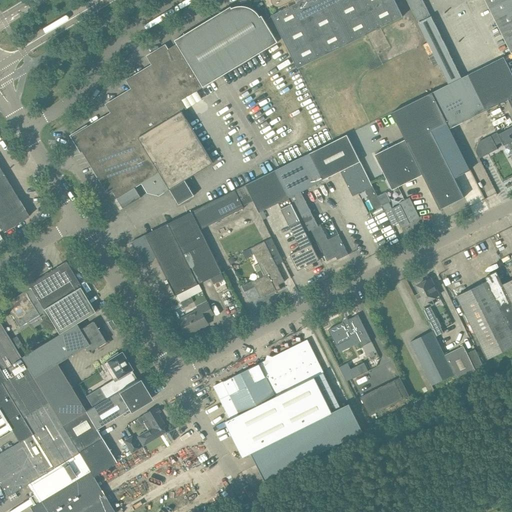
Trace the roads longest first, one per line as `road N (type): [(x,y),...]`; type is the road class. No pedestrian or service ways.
road 1 (unclassified): [(171,376),(511,204)]
road 2 (unknown): [(89,245),(145,212),(208,192),(233,149),(209,109),(194,115)]
road 3 (unclassified): [(23,131),(188,0)]
road 4 (unclassified): [(171,376),(74,221)]
road 5 (unclassified): [(246,496),(171,376)]
road 6 (tertiary): [(0,65),(106,0)]
